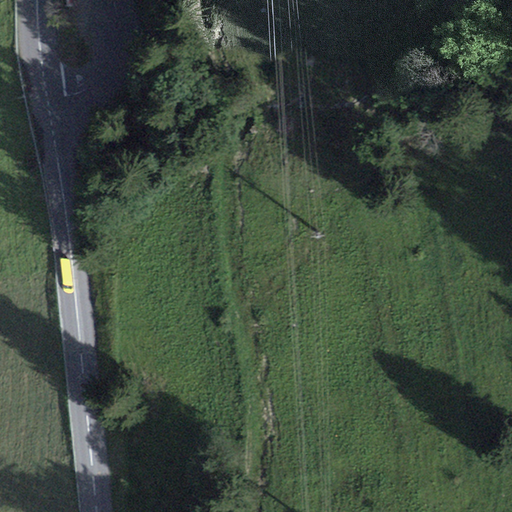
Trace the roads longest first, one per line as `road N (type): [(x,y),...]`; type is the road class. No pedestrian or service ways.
road 1 (tertiary): [(47,102),(79,310),(97,511)]
road 2 (tertiary): [(107,0),(104,72),(84,90),(47,102)]
